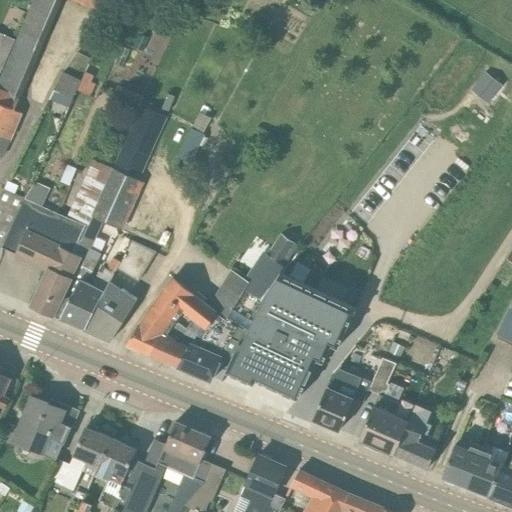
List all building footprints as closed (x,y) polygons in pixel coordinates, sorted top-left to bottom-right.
[(117,0),(95,0),(93,6),(111,15),(117,0)] [(0,66),(4,69),(19,33),(0,25),(0,66)] [(65,67),(56,94),(74,100),(83,73),(65,67)] [(114,95),(141,106),(145,97),(118,86),(114,95)] [(15,109),(20,98),(0,90),(0,158),(2,157),(9,139),(11,140),(23,113),(15,109)] [(140,181),(167,118),(141,106),(115,161),(112,169),(140,181)] [(177,157),(190,163),(204,135),(191,128),(177,157)] [(74,253),(91,216),(112,169),(93,161),(66,217),(42,207),(18,254),(49,268),(73,279),(83,257),(74,253)] [(68,166),(61,182),(71,186),(78,169),(68,166)] [(144,183),(140,181),(112,169),(91,216),(101,220),(124,230),(144,183)] [(18,254),(42,207),(50,189),(35,181),(25,198),(24,198),(1,247),(18,254)] [(0,246),(1,247),(24,198),(3,189),(0,194),(0,246)] [(85,256),(101,220),(91,216),(74,253),(83,257),(85,256)] [(282,234),(268,254),(281,263),(295,242),(282,234)] [(116,268),(130,240),(123,237),(107,269),(104,268),(102,273),(98,271),(91,285),(92,286),(74,323),(85,327),(110,281),(116,268)] [(130,240),(116,268),(138,281),(155,252),(130,240)] [(83,257),(73,279),(57,315),(74,323),(92,286),(91,285),(86,283),(96,262),(85,256),(83,257)] [(55,315),(57,315),(73,279),(49,268),(32,307),(54,316),(55,315)] [(257,297),(266,284),(249,273),(245,278),(232,270),(224,284),(210,306),(214,309),(226,317),(241,291),(256,299),(257,297)] [(353,305),(276,270),(257,297),(262,299),(255,311),(256,312),(233,352),(225,368),(226,369),(255,382),(257,377),(300,396),(317,357),(323,360),(331,341),(336,343),(353,305)] [(214,309),(210,306),(174,277),(153,305),(144,318),(165,334),(177,313),(180,315),(184,317),(192,323),(186,334),(185,337),(193,342),(214,309)] [(138,298),(110,281),(85,327),(84,329),(111,341),(138,298)] [(257,297),(256,299),(241,291),(226,317),(214,309),(193,342),(177,366),(212,380),(227,349),(233,352),(256,312),(255,311),(262,299),(257,297)] [(498,336),(508,341),(511,333),(511,307),(498,336)] [(184,317),(180,315),(177,313),(165,334),(152,355),(177,366),(193,342),(185,337),(186,334),(177,327),(184,317)] [(127,344),(152,355),(165,334),(144,318),(140,325),(139,324),(127,344)] [(399,358),(405,347),(393,342),(388,353),(399,358)] [(396,363),(383,357),(372,381),(372,383),(383,388),(360,439),(394,454),(407,425),(410,420),(389,411),(393,401),(385,397),(390,385),(387,383),(396,363)] [(0,398),(9,379),(0,374),(0,371),(2,367),(0,366),(0,398)] [(340,431),(354,398),(353,398),(337,392),(343,380),(333,375),(313,419),(340,431)] [(369,390),(372,383),(372,381),(363,378),(354,398),(363,402),(369,390)] [(43,454),(51,435),(66,442),(76,421),(63,416),(66,410),(32,396),(13,442),(43,454)] [(204,482),(206,478),(196,474),(212,436),(176,421),(156,468),(145,463),(137,482),(118,511),(120,511),(146,511),(166,466),(185,474),(172,502),(183,507),(187,501),(204,482)] [(407,425),(394,454),(428,469),(437,448),(440,440),(407,425)] [(94,476),(112,438),(87,427),(70,465),(59,460),(50,480),(73,491),(82,471),(94,476)] [(137,482),(145,463),(133,458),(137,449),(112,438),(94,476),(107,482),(98,501),(118,511),(137,482)] [(443,477),(467,486),(483,447),(473,443),(471,450),(456,444),(443,477)] [(492,451),(483,447),(467,486),(491,496),(504,466),(509,452),(494,446),(492,451)] [(280,511),(283,509),(282,508),(287,498),(275,493),(286,466),(259,454),(242,496),(251,500),(246,511),(280,511)] [(511,461),(509,468),(504,466),(491,496),(511,504),(511,461)] [(213,463),(206,478),(204,482),(196,491),(187,501),(185,504),(194,511),(196,506),(205,510),(210,501),(212,502),(226,468),(213,463)] [(338,511),(341,508),(350,494),(324,481),(306,511),(338,511)] [(0,492),(5,495),(10,488),(1,482),(0,483),(0,492)] [(381,511),(384,508),(369,502),(350,494),(341,508),(349,511),(381,511)] [(30,511),(33,506),(22,501),(17,511),(30,511)]
